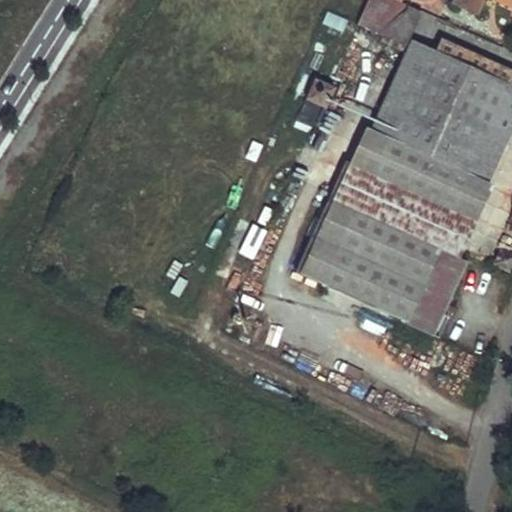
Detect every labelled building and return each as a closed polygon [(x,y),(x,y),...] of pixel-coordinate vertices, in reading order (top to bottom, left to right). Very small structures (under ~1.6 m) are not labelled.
[(370,0),(360,23),(377,30),(407,7),(408,2),(404,0),(370,0)] [(455,0),(455,1),(472,9),(476,0),(455,0)] [(326,11),(322,23),(343,29),(346,17),(326,11)] [(371,131),(470,177),(508,91),(503,89),(509,75),(439,42),(432,54),(409,45),(371,131)] [(305,281),(404,324),(437,248),(457,257),(459,253),(488,185),(470,177),(371,131),(342,200),(305,281)] [(226,274),(244,284),(276,216),(258,207),(226,274)] [(404,324),(433,336),(467,261),(457,257),(437,248),(404,324)]
